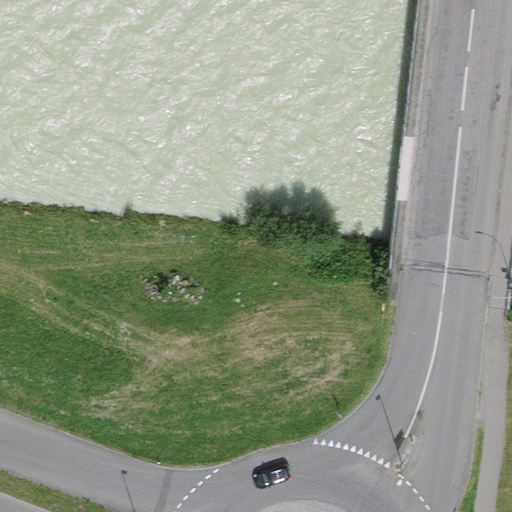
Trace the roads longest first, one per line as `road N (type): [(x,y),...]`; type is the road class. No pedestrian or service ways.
road 1 (secondary): [(437,339),(473,0)]
road 2 (primary): [(215,505),(166,500),(0,440)]
road 3 (secondary): [(437,339),(386,411),(316,470)]
road 4 (secondary): [(423,511),(437,339)]
